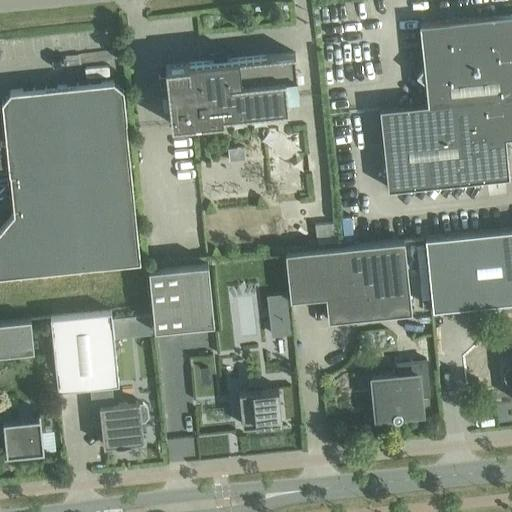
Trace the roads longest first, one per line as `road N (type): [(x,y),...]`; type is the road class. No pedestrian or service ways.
road 1 (unclassified): [(421,481),(223,491),(73,511)]
road 2 (unclassified): [(225,511),(421,481)]
